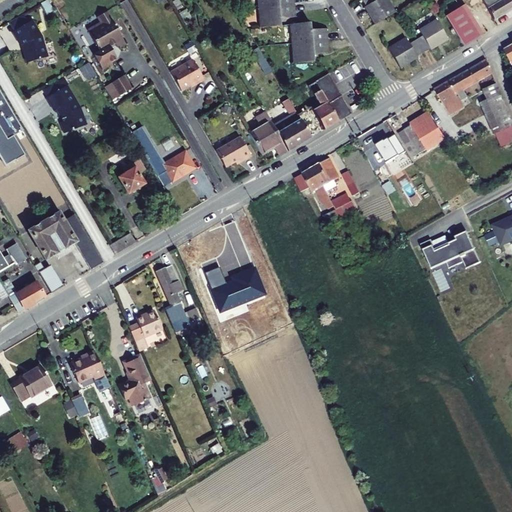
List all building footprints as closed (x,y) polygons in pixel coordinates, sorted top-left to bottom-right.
[(254,0),(255,26),(276,25),(275,19),(288,18),(287,0),(254,0)] [(358,0),(373,25),(393,13),(385,0),(358,0)] [(511,0),(476,0),(490,23),(511,9),(511,0)] [(457,8),(442,17),(459,47),(474,38),(457,8)] [(119,44),(102,11),(92,16),(95,23),(82,30),(93,51),(87,55),(95,69),(101,66),(100,64),(110,59),(103,47),(109,44),(111,48),(119,44)] [(33,20),(14,31),(21,43),(22,43),(23,44),(32,64),(52,55),(43,36),(33,20)] [(306,23),(287,24),(288,63),(308,62),(307,54),(321,53),(320,29),(306,30),(306,23)] [(395,72),(444,43),(432,23),(414,34),(418,41),(406,48),(402,41),(384,51),(395,72)] [(170,72),(180,90),(195,82),(196,84),(203,79),(192,59),(170,72)] [(511,120),(488,64),(437,95),(450,121),(467,111),(461,101),(469,97),(467,93),(486,82),(491,91),(487,93),(491,104),(483,107),(496,135),(511,127),(511,120)] [(344,94),(331,71),(317,79),(331,102),(344,94)] [(126,88),(119,75),(99,87),(107,100),(126,88)] [(341,119),(331,102),(317,79),(310,84),(320,101),(312,105),(313,106),(325,128),(341,119)] [(67,84),(47,96),(55,109),(57,107),(62,115),(65,121),(63,122),(68,133),(89,122),(81,106),(67,84)] [(344,94),(331,102),(341,119),(355,111),(344,94)] [(298,111),(293,104),(288,107),(293,114),(298,111)] [(325,128),(313,106),(299,114),(301,117),(312,136),(318,133),(325,128)] [(280,156),(289,150),(277,131),(267,113),(255,120),(260,128),(250,134),(262,156),(275,148),(280,156)] [(289,150),(312,136),(301,117),(277,131),(289,150)] [(413,161),(420,156),(444,142),(438,132),(437,133),(429,118),(403,133),(410,144),(405,147),(413,161)] [(138,128),(127,135),(143,160),(144,162),(154,156),(138,128)] [(410,144),(403,133),(398,136),(405,147),(410,144)] [(223,167),(233,161),(241,157),(243,160),(251,155),(239,136),(214,151),(223,167)] [(444,142),(420,156),(423,161),(447,146),(444,142)] [(181,156),(159,167),(169,184),(191,173),(181,156)] [(315,168),(325,186),(343,175),(333,157),(315,168)] [(131,170),(114,180),(124,196),(141,186),(135,176),(141,172),(136,164),(130,168),(131,170)] [(315,168),(303,175),(305,177),(301,179),(310,195),(319,190),(330,209),(336,205),(325,186),(315,168)] [(354,169),(347,174),(356,190),(363,186),(354,169)] [(338,208),(344,218),(362,207),(356,197),(338,208)] [(336,205),(330,209),(332,211),(326,214),(332,225),(344,218),(338,208),(336,205)] [(73,240),(90,267),(101,261),(94,250),(73,211),(63,217),(59,210),(29,229),(45,256),(73,240)] [(511,218),(491,228),(500,248),(511,242),(511,218)] [(113,253),(134,241),(128,230),(107,242),(113,253)] [(430,241),(419,246),(425,260),(430,271),(445,264),(447,270),(462,264),(465,271),(479,265),(466,234),(454,239),(456,243),(448,246),(449,250),(441,254),(436,255),(431,243),(430,241)] [(445,238),(431,243),(436,255),(441,254),(449,250),(448,246),(445,238)] [(0,267),(13,260),(14,262),(24,256),(15,240),(11,242),(3,247),(5,252),(0,255),(0,254),(0,267)] [(39,259),(33,263),(49,291),(61,284),(48,262),(43,266),(39,259)] [(172,269),(165,272),(178,301),(184,298),(172,269)] [(186,319),(178,301),(165,272),(156,276),(171,311),(164,314),(170,326),(186,319)] [(5,273),(0,275),(0,279),(7,291),(8,294),(14,290),(5,273)] [(42,296),(44,294),(35,278),(14,290),(8,294),(17,310),(42,296)] [(134,326),(126,329),(136,351),(145,347),(142,339),(160,331),(152,313),(132,321),(134,326)] [(198,315),(186,320),(190,329),(202,324),(198,315)] [(103,376),(93,352),(84,356),(85,358),(69,366),(76,385),(91,379),(92,381),(103,376)] [(128,363),(127,360),(120,363),(128,382),(126,385),(117,389),(122,403),(127,401),(130,408),(147,401),(141,385),(150,381),(139,358),(128,363)] [(20,380),(9,386),(20,405),(50,387),(39,367),(19,378),(20,380)] [(211,388),(218,400),(230,392),(222,380),(211,388)] [(0,417),(10,411),(0,395),(0,417)] [(87,415),(80,397),(69,402),(77,419),(87,415)] [(4,444),(11,456),(30,445),(22,433),(4,444)] [(162,493),(169,478),(155,470),(147,485),(162,493)]
